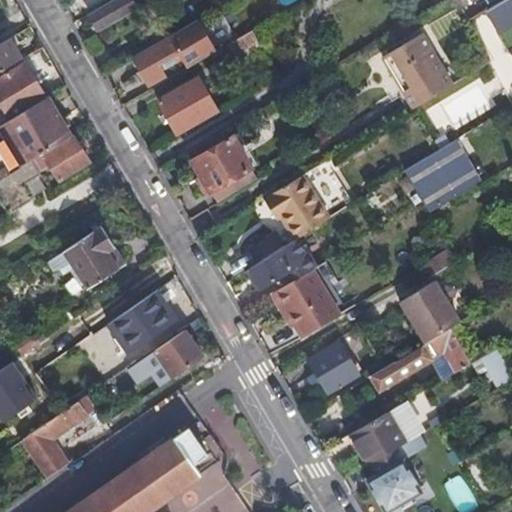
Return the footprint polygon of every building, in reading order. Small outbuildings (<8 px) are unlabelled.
[(99,31),(138,9),(133,0),(112,0),(89,14),(99,31)] [(499,31),(511,23),(511,0),(505,0),(487,11),(499,31)] [(293,29),(284,15),(259,31),(267,45),(293,29)] [(148,85),(165,75),(163,71),(159,64),(174,56),(177,61),(181,58),(187,68),(217,52),(199,20),(170,36),(133,56),(148,85)] [(238,61),(263,47),(253,30),(228,45),(238,61)] [(506,54),(494,30),(480,38),(493,60),(506,54)] [(453,85),(422,33),(383,57),(414,108),(453,85)] [(0,71),(24,58),(12,37),(0,44),(0,71)] [(163,71),(178,63),(177,61),(174,56),(159,64),(163,71)] [(0,125),(47,96),(26,63),(0,78),(0,125)] [(440,134),(494,105),(480,79),(426,108),(440,134)] [(199,87),(195,80),(188,84),(158,101),(177,135),(207,118),(214,114),(208,103),(199,87)] [(73,135),(48,96),(47,96),(0,125),(0,126),(24,165),(33,160),(43,154),(73,135)] [(91,162),(74,135),(73,135),(43,154),(60,181),(91,162)] [(207,195),(253,168),(233,135),(192,159),(205,182),(200,184),(207,195)] [(457,140),(405,171),(430,213),(482,182),(457,140)] [(37,198),(28,184),(42,175),(33,160),(24,165),(11,173),(0,180),(0,198),(10,215),(37,198)] [(0,180),(11,173),(7,166),(0,170),(0,180)] [(330,219),(303,175),(265,198),(277,218),(282,215),(297,239),(298,239),(330,219)] [(422,202),(417,194),(411,198),(416,206),(422,202)] [(86,284),(89,288),(127,264),(102,226),(65,251),(86,284)] [(225,253),(234,268),(272,243),(262,228),(225,253)] [(313,269),(316,267),(298,239),(297,239),(249,269),(261,289),(286,273),(292,282),(313,269)] [(450,247),(425,263),(433,276),(458,261),(450,247)] [(65,251),(48,261),(55,271),(61,269),(64,274),(71,270),(81,286),(86,284),(65,251)] [(292,282),(274,293),(302,338),(341,314),(313,269),(292,282)] [(460,322),(436,281),(401,302),(425,343),(451,327),(460,322)] [(37,373),(51,393),(119,346),(115,340),(120,336),(118,332),(131,323),(145,343),(180,319),(159,289),(37,373)] [(73,321),(65,309),(13,347),(21,358),(73,321)] [(472,363),(451,327),(425,343),(422,345),(423,346),(396,362),(395,361),(371,376),(379,390),(445,351),(457,371),(472,363)] [(161,387),(173,378),(205,356),(186,328),(154,351),(128,370),(138,384),(152,374),(161,387)] [(340,341),(309,360),(316,372),(322,382),(329,393),(360,374),(340,341)] [(502,383),(511,377),(511,371),(508,363),(499,349),(476,362),(481,370),(491,363),(502,383)] [(15,362),(0,371),(0,412),(5,421),(19,412),(22,417),(33,409),(30,404),(39,398),(32,387),(38,383),(34,378),(29,382),(15,362)] [(322,382),(316,372),(311,375),(317,385),(322,382)] [(411,399),(404,388),(383,400),(389,411),(403,403),(411,399)] [(87,396),(23,441),(48,477),(70,462),(54,439),(89,415),(96,410),(87,396)] [(421,434),(403,403),(389,411),(350,434),(368,465),(370,464),(421,434)] [(209,454),(189,426),(67,511),(148,511),(201,476),(193,465),(209,454)] [(385,511),(387,511),(423,491),(405,460),(428,446),(421,434),(370,464),(376,475),(367,480),(385,511)] [(442,484),(459,511),(468,511),(479,506),(458,474),(442,484)] [(294,511),(286,501),(270,511),(294,511)]
